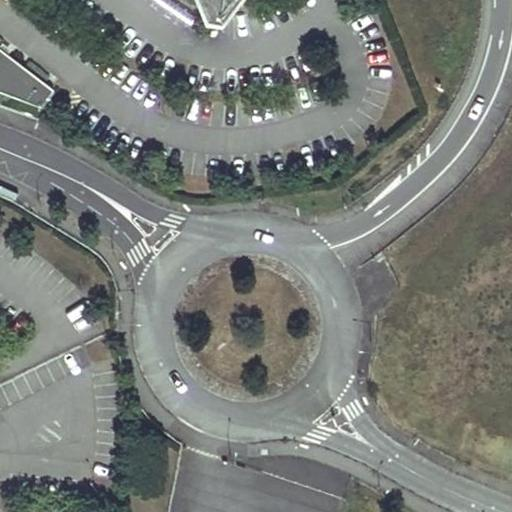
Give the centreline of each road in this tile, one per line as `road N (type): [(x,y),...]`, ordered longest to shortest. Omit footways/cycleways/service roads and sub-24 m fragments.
road 1 (motorway): [(504,0),(489,80),(450,148),(389,205),(304,251)]
road 2 (unclassified): [(154,285),(145,338),(175,394),(214,415),(266,416)]
road 3 (unclassified): [(209,233),(80,183)]
road 4 (unclassified): [(375,448),(498,511)]
road 5 (unclassified): [(80,183),(122,219),(151,264),(154,285)]
road 6 (unclassified): [(328,363),(337,333),(332,293),(304,251)]
